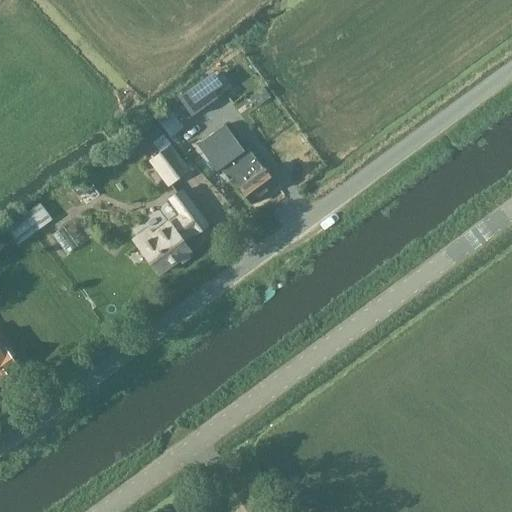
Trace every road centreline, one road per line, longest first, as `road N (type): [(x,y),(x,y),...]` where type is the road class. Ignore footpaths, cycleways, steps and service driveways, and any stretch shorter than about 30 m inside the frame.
road 1 (unclassified): [(0,445),(511,69)]
road 2 (tertiary): [(105,511),(511,211)]
